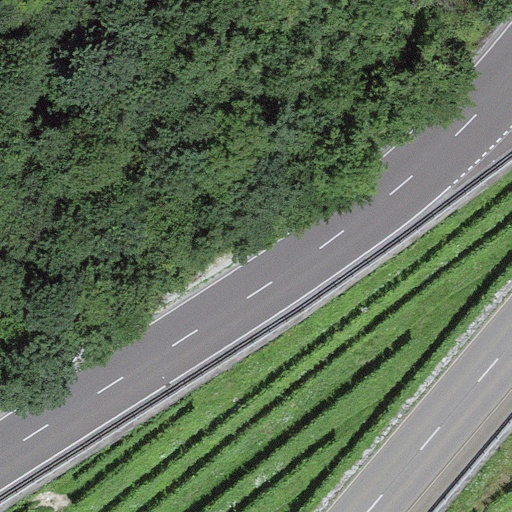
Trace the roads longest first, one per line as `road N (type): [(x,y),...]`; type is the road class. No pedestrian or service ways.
road 1 (secondary): [(511,73),(448,147),(322,247),(0,459)]
road 2 (secondary): [(368,511),(511,342)]
